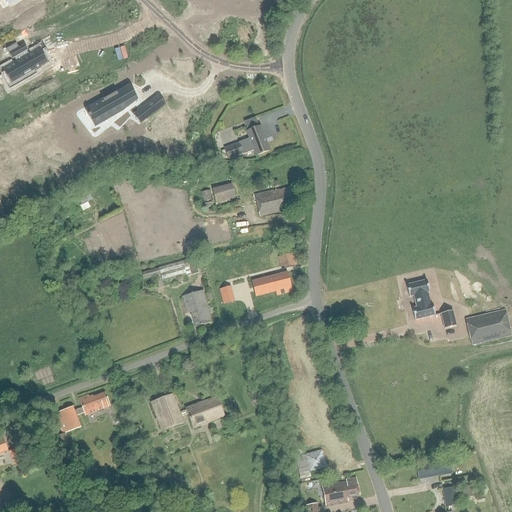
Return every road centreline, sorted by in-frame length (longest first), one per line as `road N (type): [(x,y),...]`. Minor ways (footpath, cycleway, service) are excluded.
road 1 (unclassified): [(0,416),(315,301)]
road 2 (unclassified): [(315,301),(320,170),(288,69)]
road 3 (unclassified): [(385,511),(315,301)]
road 4 (residential): [(288,69),(218,62),(145,0)]
